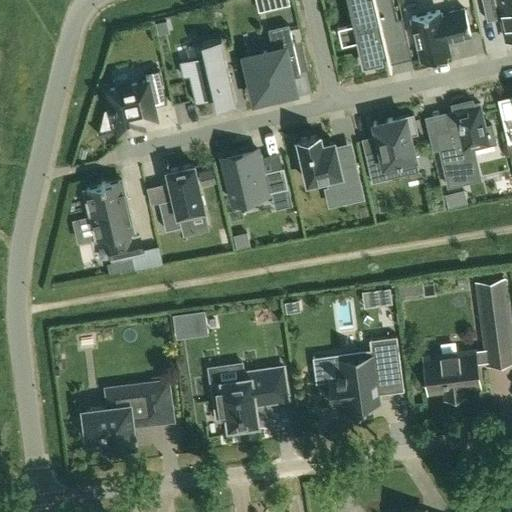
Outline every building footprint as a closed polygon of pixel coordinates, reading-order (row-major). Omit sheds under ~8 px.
[(351,0),(359,36),(356,37),(361,61),(382,56),(382,54),(387,53),(390,66),(391,66),(386,45),(401,42),(391,0),(351,0)] [(507,39),(511,37),(511,0),(483,0),(488,19),(501,16),(507,39)] [(422,59),(449,53),(446,39),(470,34),(464,8),(440,14),(439,10),(412,16),(422,59)] [(166,21),(157,23),(159,34),(168,32),(166,21)] [(263,52),(246,56),(248,65),(255,98),(276,93),(293,89),(291,76),(300,74),(293,45),(291,45),(290,38),(292,38),(288,24),(268,28),(273,49),(263,52)] [(201,42),(204,55),(179,61),(183,76),(189,75),(195,102),(214,98),(216,107),(236,102),(221,38),(201,42)] [(114,107),(120,129),(142,124),(141,118),(155,115),(152,105),(167,102),(159,69),(144,72),(145,80),(110,89),(113,102),(109,104),(110,108),(114,107)] [(511,89),(511,90),(511,92),(511,97),(500,100),(509,138),(510,139),(511,138),(511,89)] [(436,133),(448,186),(468,181),(460,150),(496,142),(491,124),(485,125),(480,103),(473,104),(472,99),(451,103),(456,123),(449,124),(450,129),(436,133)] [(413,112),(387,118),(386,116),(376,119),(377,121),(373,122),(376,134),(362,138),(372,181),(387,177),(384,164),(397,161),(398,164),(402,163),(401,160),(415,157),(410,134),(418,132),(413,112)] [(319,134),(298,139),(299,144),(294,145),(298,163),(303,161),(307,181),(323,178),(327,177),(331,176),(334,186),(341,185),(345,201),(363,197),(355,161),(339,165),(335,146),(334,141),(321,144),(319,134)] [(250,150),(222,157),(233,201),(288,188),(284,167),(282,167),(262,171),(261,165),(259,156),(257,149),(250,150)] [(205,213),(194,163),(167,170),(173,198),(159,201),(165,230),(181,226),(180,218),(205,213)] [(102,185),(85,188),(97,238),(108,235),(110,243),(109,243),(112,257),(143,250),(139,236),(132,238),(130,230),(134,229),(129,209),(130,209),(129,208),(127,208),(126,201),(128,201),(127,200),(122,180),(106,184),(105,180),(101,181),(102,185)] [(464,189),(444,194),(447,207),(467,203),(464,189)] [(233,235),(236,249),(249,246),(246,232),(233,235)] [(119,261),(122,271),(122,272),(135,268),(133,258),(119,261)] [(122,271),(119,261),(107,264),(110,273),(110,274),(122,272),(122,271)] [(504,278),(476,281),(483,338),(511,335),(504,278)] [(374,286),(376,302),(392,300),(390,284),(374,286)] [(298,296),(284,298),(286,314),(301,312),(298,296)] [(188,311),(172,313),(176,337),(192,335),(188,311)] [(347,415),(366,412),(365,404),(379,402),(375,374),(401,370),(397,335),(369,339),(371,355),(339,359),(341,376),(330,378),(333,402),(345,400),(347,415)] [(487,348),(456,352),(457,361),(443,362),(442,354),(423,356),(428,392),(444,390),(446,398),(464,396),(463,387),(480,385),(477,362),(488,361),(487,348)] [(288,398),(283,366),(242,372),(242,377),(214,381),(217,400),(215,401),(217,416),(227,415),(229,427),(231,427),(232,430),(246,428),(246,425),(258,423),(254,401),(263,399),(263,402),(288,398)] [(84,416),(80,416),(82,435),(87,434),(87,439),(103,437),(105,447),(134,443),(131,417),(158,414),(154,382),(136,385),(137,396),(109,400),(110,406),(84,409),(84,416)]
